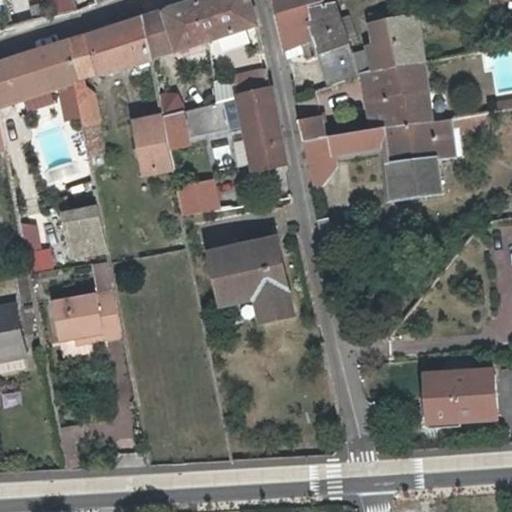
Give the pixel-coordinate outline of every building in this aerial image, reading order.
[(250,0),(198,0),(196,1),(207,41),(258,27),(258,25),(250,0)] [(328,4),(327,0),(276,0),(286,51),(305,46),(307,60),(321,55),(311,7),(328,4)] [(168,10),(176,50),(207,41),(196,1),(168,10)] [(349,46),(347,38),(340,17),(335,2),(328,4),(311,7),(321,55),(349,46)] [(373,53),(354,59),(362,79),(358,83),(425,62),(418,11),(394,17),(392,6),(370,12),(373,22),(379,42),(370,44),(373,53)] [(152,57),(176,50),(168,10),(144,18),(150,48),(152,57)] [(350,15),(340,17),(347,38),(356,34),(350,15)] [(98,65),(150,48),(144,18),(92,35),(98,65)] [(152,59),(152,57),(150,48),(98,65),(92,35),(71,42),(80,77),(80,81),(152,59)] [(7,63),(14,97),(72,79),(80,77),(71,42),(7,63)] [(354,59),(349,46),(321,55),(327,88),(362,79),(354,59)] [(358,83),(365,124),(432,117),(425,62),(358,83)] [(0,102),(14,97),(7,63),(0,64),(0,102)] [(267,69),(234,77),(235,78),(239,97),(271,89),(267,69)] [(239,97),(235,78),(214,82),(217,102),(239,97)] [(273,89),(271,89),(239,97),(243,120),(254,173),(288,167),(273,89)] [(75,95),(79,116),(87,153),(101,150),(95,121),(98,120),(92,92),(75,95)] [(179,106),(177,92),(159,94),(160,109),(179,106)] [(67,119),(79,116),(75,95),(63,98),(67,119)] [(217,102),(185,110),(191,136),(229,127),(228,123),(243,120),(239,97),(217,102)] [(484,109),(450,114),(452,130),(486,126),(484,109)] [(185,110),(164,115),(171,148),(192,143),(191,136),(185,110)] [(450,114),(432,117),(437,154),(455,152),(452,130),(450,114)] [(175,169),(171,148),(164,115),(137,121),(148,175),(175,169)] [(300,122),(303,135),(325,132),(322,117),(300,122)] [(437,154),(432,117),(365,124),(325,132),(303,135),(312,183),(314,194),(321,193),(336,173),(333,155),(386,149),(389,170),(391,170),(395,197),(441,190),(437,154)] [(215,181),(179,188),(185,213),(220,209),(215,181)] [(94,187),(62,194),(69,231),(74,257),(107,250),(94,187)] [(50,247),(38,248),(36,223),(22,224),(25,269),(52,267),(50,247)] [(213,306),(247,299),(253,326),(291,315),(270,234),(201,249),(213,306)] [(94,263),(96,291),(113,288),(109,262),(109,260),(94,263)] [(113,288),(96,291),(49,299),(54,340),(105,333),(106,339),(124,335),(113,288)] [(17,311),(0,314),(0,361),(26,357),(17,311)] [(502,370),(428,375),(433,429),(507,424),(502,370)]
